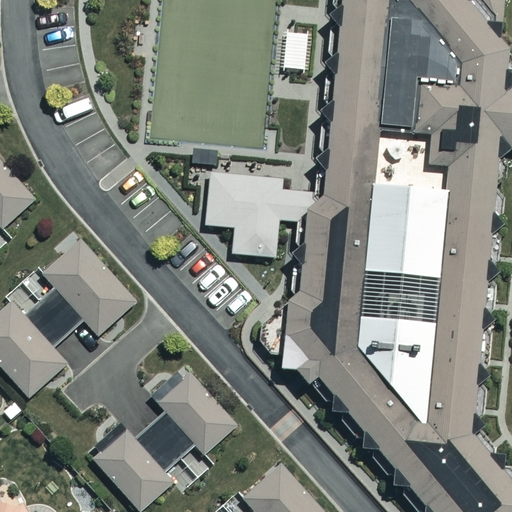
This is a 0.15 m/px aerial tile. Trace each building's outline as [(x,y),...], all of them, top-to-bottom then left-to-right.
[(334,0),(313,194),(293,192),(285,191),(286,180),(213,173),(208,228),(236,231),(234,255),(279,259),(282,224),(291,225),(310,227),(296,379),(407,511),(511,511),(511,486),(483,448),(506,149),(511,85),(511,81),(511,48),(505,42),(508,0),(334,0)] [(310,36),(288,35),(285,70),(308,71),(310,36)] [(307,105),(282,102),(278,151),(303,153),(307,105)] [(0,226),(1,228),(31,199),(0,167),(0,226)] [(21,317),(10,304),(0,312),(0,368),(26,398),(64,365),(50,350),(82,321),(96,336),(133,303),(78,241),(41,274),(53,288),(21,317)] [(132,440),(123,431),(91,460),(137,511),(170,483),(164,476),(195,448),(200,455),(233,426),(187,374),(154,403),(163,413),(132,440)] [(319,511),(277,466),(240,500),(250,511),(319,511)] [(0,507),(0,511),(23,511),(16,499),(0,507)]
